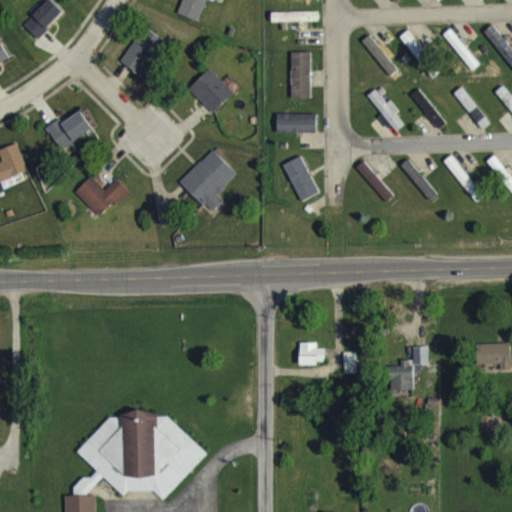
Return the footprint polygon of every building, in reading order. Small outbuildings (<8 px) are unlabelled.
[(211,0),(166,0),(185,7),(178,24),(199,32),(211,0)] [(385,0),(397,14),(405,7),(399,0),(385,0)] [(427,0),(437,13),(445,7),(439,0),(427,0)] [(471,0),(481,12),(489,5),(484,0),(471,0)] [(277,10),(319,11),(319,1),(277,1),(277,10)] [(38,50),(64,23),(50,9),(24,37),(38,50)] [(319,22),(272,23),(272,33),(319,32),(319,22)] [(511,76),(511,59),(493,36),(484,43),(511,76)] [(165,50),(145,38),(122,73),(142,85),(165,50)] [(446,44),(470,82),(478,77),(454,39),(446,44)] [(401,48),(424,78),(432,72),(409,41),(401,48)] [(397,82),(372,45),(364,51),(389,88),(397,82)] [(311,110),(311,63),(292,63),(292,110),(311,110)] [(215,124),(235,103),(210,79),(190,101),(215,124)] [(496,103),(511,122),(511,107),(504,97),(496,103)] [(489,136),(464,98),(456,103),(481,141),(489,136)] [(395,124),(396,123),(378,100),(369,107),(397,142),(405,136),(395,124)] [(447,134),(419,100),(412,106),(440,140),(447,134)] [(47,139),(67,166),(77,160),(73,154),(93,139),(81,122),(63,134),(60,130),(47,139)] [(318,125),(278,124),(278,144),(317,144),(318,125)] [(0,184),(2,191),(28,184),(19,154),(0,160),(0,162),(3,173),(0,174),(0,184)] [(212,223),(224,211),(218,205),(238,185),(213,160),(181,193),(212,223)] [(489,171),(511,204),(511,186),(497,165),(489,171)] [(445,172),(477,212),(484,206),(452,166),(445,172)] [(284,175),(302,212),(320,204),(302,167),(284,175)] [(402,176),(431,212),(438,206),(409,170),(402,176)] [(357,179),(388,213),(395,206),(364,172),(357,179)] [(131,204),(118,189),(105,201),(92,187),(76,203),(99,227),(114,214),(117,217),(131,204)] [(301,375),(326,375),(326,359),(318,359),(318,354),(301,354),(301,375)] [(479,376),(501,375),(501,380),(511,379),(511,363),(511,354),(478,355),(479,376)] [(415,400),(414,376),(430,375),(429,358),(414,358),(414,371),(402,371),(402,377),(389,377),(390,401),(415,400)] [(345,363),(345,385),(361,384),(360,363),(345,363)] [(164,511),(208,465),(168,427),(160,427),(155,422),(123,423),(118,428),(110,429),(78,463),(124,507),(128,502),(155,502),(164,511)]
